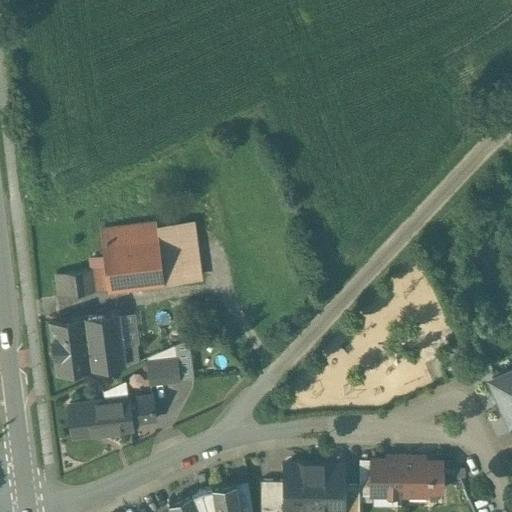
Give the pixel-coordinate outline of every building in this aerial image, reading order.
[(184,212),(102,225),(105,241),(155,233),(163,281),(195,276),(184,212)] [(155,233),(105,241),(106,252),(112,289),(163,281),(155,233)] [(106,252),(62,259),(64,272),(57,273),(60,297),(112,289),(106,252)] [(124,313),(91,317),(97,363),(130,358),(128,342),(124,313)] [(91,317),(57,322),(63,367),(97,363),(91,317)] [(143,340),(128,342),(130,358),(131,360),(145,358),(143,340)] [(175,356),(147,360),(150,383),(178,379),(175,356)] [(132,365),(116,373),(120,383),(137,375),(132,365)] [(511,366),(492,376),(511,418),(511,417),(511,366)] [(126,397),(69,404),(73,434),(130,427),(129,422),(153,418),(150,395),(127,398),(126,397)] [(401,458),(371,458),(371,494),(400,494),(400,506),(401,506),(401,494),(401,458)] [(440,458),(401,458),(401,494),(418,494),(418,493),(426,493),(426,490),(440,490),(440,458)] [(299,462),(284,462),(284,479),(284,509),(285,509),(313,509),(313,460),(299,460),(299,462)] [(327,461),(313,460),(313,509),(341,509),(342,509),(342,483),(342,462),(327,462),(327,461)] [(284,479),(259,479),(259,511),(285,511),(285,509),(284,509),(284,479)] [(235,480),(211,484),(211,486),(200,488),(207,511),(239,511),(235,482),(235,480)] [(251,511),(247,480),(235,482),(239,511),(251,511)] [(358,511),(359,483),(342,483),(342,509),(341,509),(340,511),(358,511)] [(189,491),(168,500),(171,508),(172,511),(207,511),(200,488),(190,492),(189,491)]
